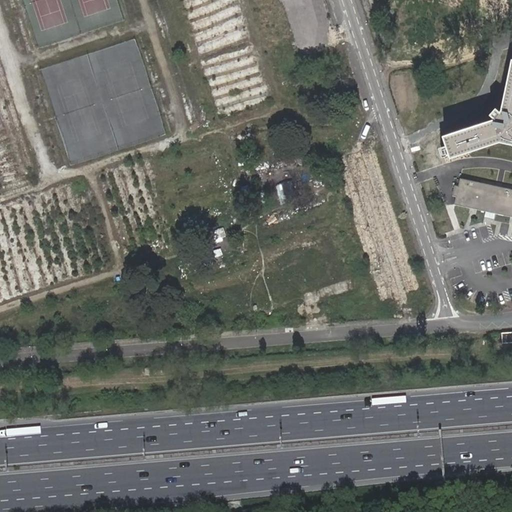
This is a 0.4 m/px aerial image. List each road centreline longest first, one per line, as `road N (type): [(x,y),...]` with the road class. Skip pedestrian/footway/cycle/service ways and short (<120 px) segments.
road 1 (motorway): [(511,410),(0,453)]
road 2 (motorway): [(0,486),(511,444)]
road 3 (track): [(481,321),(480,351),(0,389)]
road 4 (residential): [(0,360),(453,324)]
road 5 (residential): [(347,0),(453,324)]
road 6 (unknown): [(412,306),(361,165),(370,128),(384,111)]
